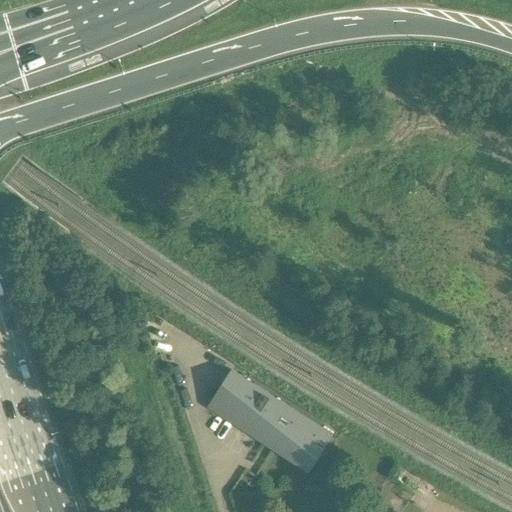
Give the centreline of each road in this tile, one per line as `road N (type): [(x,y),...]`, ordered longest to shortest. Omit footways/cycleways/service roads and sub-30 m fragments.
road 1 (motorway): [(0,128),(337,26),(437,25),(511,45)]
road 2 (unknown): [(229,511),(169,334)]
road 3 (primary): [(47,511),(0,371)]
